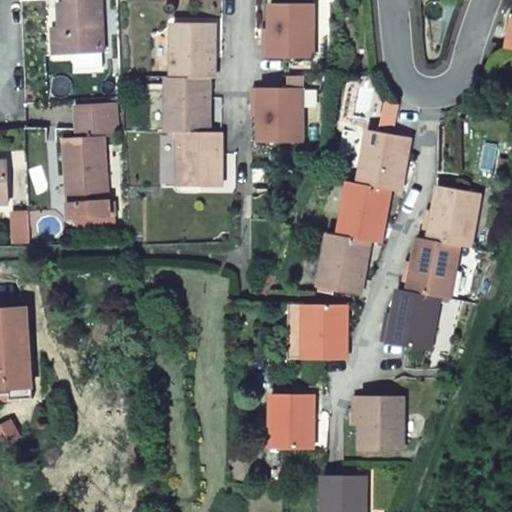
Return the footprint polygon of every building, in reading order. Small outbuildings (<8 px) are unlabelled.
[(56,6),(58,29),(59,57),(73,57),(98,56),(99,56),(96,0),(62,0),(63,5),(56,6)] [(310,57),(311,2),(268,2),(268,36),(260,35),(260,56),(310,57)] [(171,22),(170,76),(207,77),(212,77),(212,56),(214,22),(171,22)] [(49,30),(50,58),(59,57),(58,29),(49,30)] [(98,56),(73,57),(73,72),(99,71),(98,56)] [(166,76),(165,110),(165,124),(165,130),(178,130),(207,131),(207,77),(170,76),(166,76)] [(300,142),(300,88),(282,86),(250,87),(250,108),(257,108),(257,141),(300,142)] [(110,98),(71,102),(74,135),(114,130),(110,98)] [(366,128),(356,182),(389,188),(398,190),(409,136),(366,128)] [(178,130),(177,184),(220,185),(220,151),(219,131),(207,131),(178,130)] [(106,198),(103,133),(74,135),(60,135),(61,172),(65,171),(66,200),(106,198)] [(346,180),(337,234),(368,240),(378,242),(389,188),(356,182),(346,180)] [(439,185),(432,218),(425,216),(420,237),(459,245),(470,247),(480,194),(439,185)] [(26,225),(10,226),(10,243),(26,243),(26,225)] [(317,286),(359,293),(368,240),(337,234),(327,232),(317,286)] [(448,298),(459,245),(420,237),(416,237),(410,269),(403,267),(398,289),(438,296),(448,298)] [(428,349),(438,296),(398,289),(396,288),(389,320),(382,319),(379,340),(402,344),(428,349)] [(287,302),(287,357),(302,357),(303,303),(287,302)] [(0,389),(3,389),(5,389),(3,372),(26,370),(20,303),(0,304),(0,389)] [(303,303),(302,357),(327,357),(344,357),(345,303),(303,303)] [(3,372),(5,389),(3,389),(3,394),(28,391),(26,370),(3,372)] [(269,392),(268,447),(283,447),(311,447),(312,393),(269,392)] [(404,394),(371,394),(353,394),(352,414),(360,414),(359,448),(402,448),(404,394)] [(363,511),(364,474),(321,474),(321,511),(363,511)]
